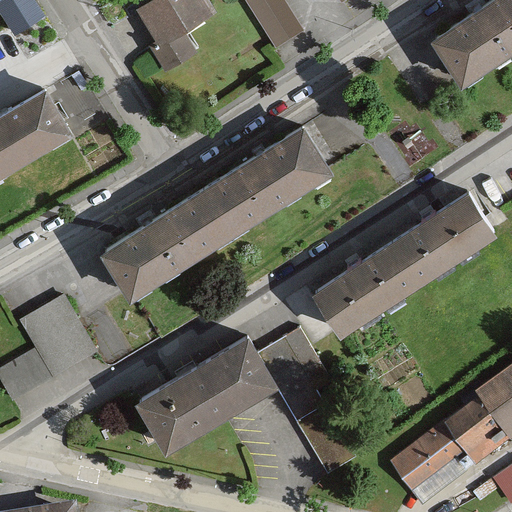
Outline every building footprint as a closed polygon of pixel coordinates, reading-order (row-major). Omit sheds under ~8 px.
[(46,19),(35,0),(7,0),(0,4),(0,7),(16,36),(46,19)] [(218,13),(210,0),(157,0),(140,11),(161,44),(155,47),(171,72),(201,52),(189,32),(218,13)] [(298,21),(284,0),(251,0),(275,36),(298,21)] [(511,0),(496,0),(437,40),(468,87),(511,58),(511,0)] [(51,89),(0,120),(0,184),(79,136),(51,89)] [(309,123),(106,251),(138,300),(340,172),(309,123)] [(474,192),(319,292),(349,338),(504,238),(474,192)] [(65,296),(23,321),(38,347),(56,378),(98,353),(65,296)] [(253,337),(140,404),(170,455),(284,388),(253,337)] [(56,378),(38,347),(0,369),(0,378),(15,403),(56,378)] [(511,364),(477,389),(481,395),(511,437),(511,364)] [(511,437),(481,395),(445,422),(478,465),(511,440),(511,437)] [(445,422),(393,461),(427,506),(478,465),(445,422)] [(511,460),(495,469),(510,497),(511,495),(511,460)]
